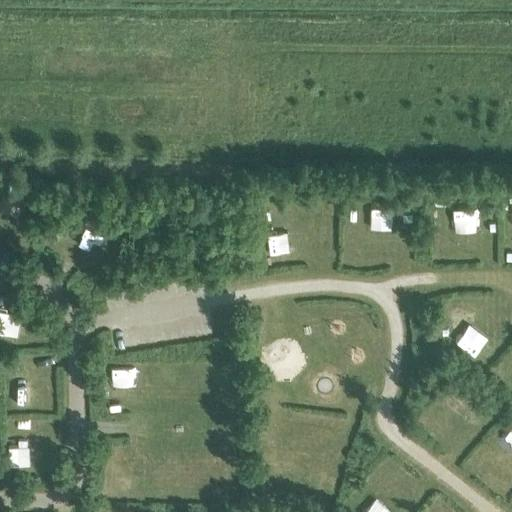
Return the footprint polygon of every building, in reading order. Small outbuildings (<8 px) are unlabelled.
[(7,198),(30,200),(31,177),(8,175),(7,198)] [(306,187),(307,207),(330,206),(329,186),(306,187)] [(381,188),(358,188),(358,210),(381,209),(381,188)] [(456,188),(456,204),(481,204),(480,188),(456,188)] [(27,294),(5,293),(4,320),(25,321),(27,294)] [(37,365),(19,365),(19,392),(38,392),(37,365)] [(385,493),(373,508),(378,511),(393,511),(400,505),(385,493)]
